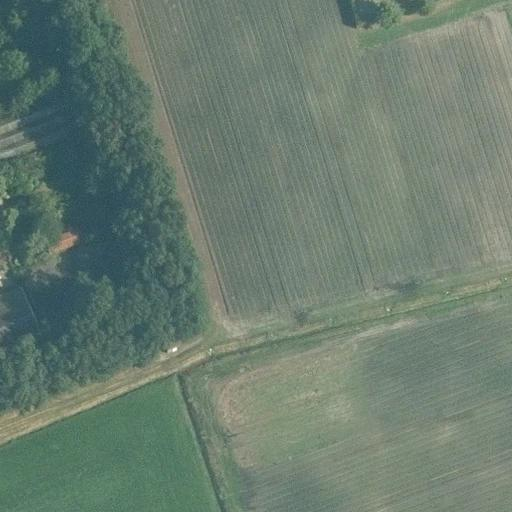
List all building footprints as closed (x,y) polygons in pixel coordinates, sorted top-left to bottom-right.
[(74,46),(44,56),(52,76),(75,68),(81,66),(77,55),(74,46)] [(76,93),(0,123),(0,165),(89,130),(76,93)] [(81,229),(44,244),(49,258),(87,243),(81,229)] [(6,273),(0,274),(0,292),(11,289),(6,273)] [(0,374),(46,356),(21,290),(0,298),(0,374)]
